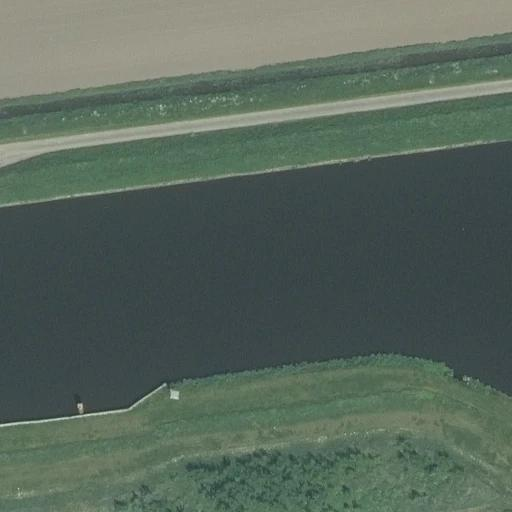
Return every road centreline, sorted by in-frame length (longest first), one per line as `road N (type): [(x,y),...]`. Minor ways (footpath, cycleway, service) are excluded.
road 1 (track): [(511,465),(433,423),(408,419),(184,446),(105,472),(0,480)]
road 2 (unclassified): [(0,150),(511,87)]
